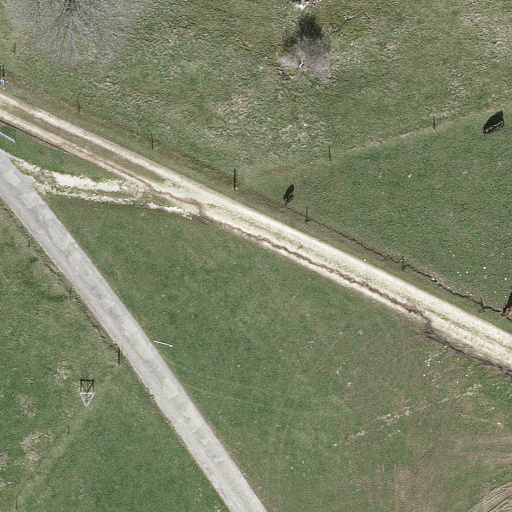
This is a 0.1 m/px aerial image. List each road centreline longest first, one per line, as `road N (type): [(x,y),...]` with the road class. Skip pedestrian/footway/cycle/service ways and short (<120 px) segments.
road 1 (track): [(0,109),(511,348)]
road 2 (track): [(0,174),(242,511)]
road 3 (track): [(0,167),(210,203)]
